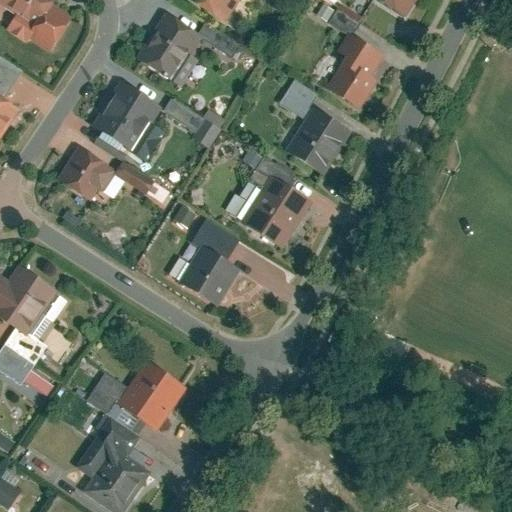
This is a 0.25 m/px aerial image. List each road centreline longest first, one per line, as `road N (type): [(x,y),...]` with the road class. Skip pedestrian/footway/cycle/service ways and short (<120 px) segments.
road 1 (residential): [(274,371),(469,0)]
road 2 (residential): [(274,371),(0,205)]
road 3 (residential): [(106,0),(106,36),(0,203)]
road 4 (residential): [(180,511),(274,371)]
